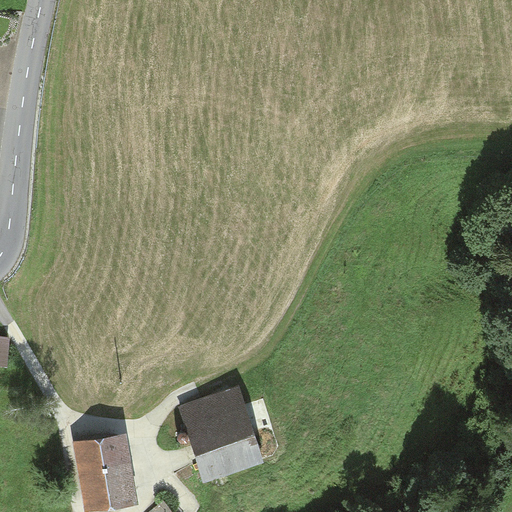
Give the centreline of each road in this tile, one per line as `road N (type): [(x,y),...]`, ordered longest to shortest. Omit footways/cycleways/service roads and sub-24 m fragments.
road 1 (track): [(199,386),(269,347),(346,211),(379,175),(412,153),(511,151)]
road 2 (unclassified): [(0,256),(42,0)]
